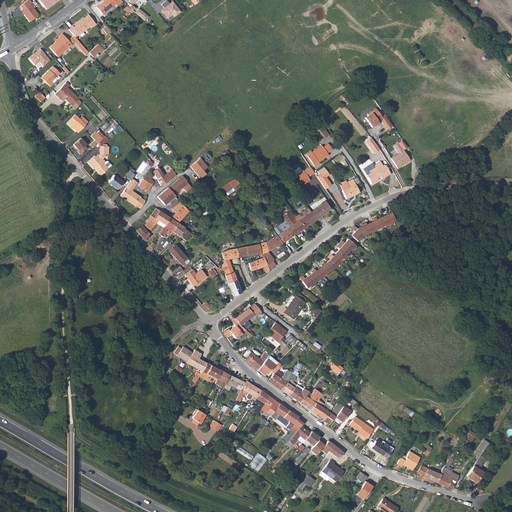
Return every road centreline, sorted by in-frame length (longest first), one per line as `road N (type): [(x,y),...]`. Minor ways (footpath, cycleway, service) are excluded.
road 1 (tertiary): [(208,320),(374,205),(437,188),(511,182)]
road 2 (residential): [(208,320),(242,366),(357,456),(476,501)]
road 3 (tertiary): [(9,51),(26,108),(126,226)]
road 4 (trunk): [(159,511),(0,421)]
road 5 (residential): [(206,438),(175,416),(164,361),(175,335),(208,320)]
road 6 (trunk): [(0,446),(114,511)]
road 7 (tertiary): [(126,226),(208,320)]
